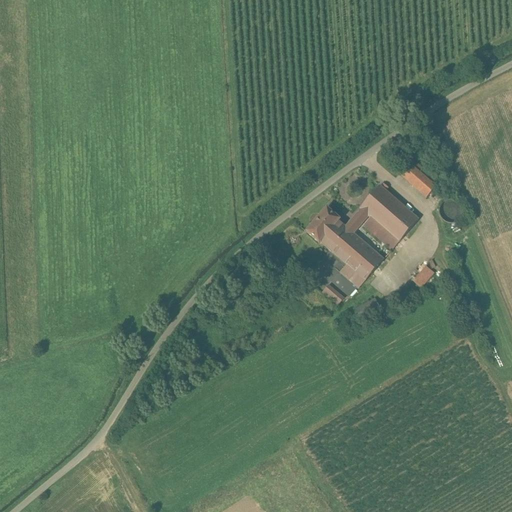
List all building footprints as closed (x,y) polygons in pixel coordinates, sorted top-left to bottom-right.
[(438,185),(411,162),(398,177),(425,200),(438,185)] [(411,216),(371,182),(351,206),(360,213),(391,240),(411,216)] [(468,215),(469,210),(468,204),(465,200),(460,197),(455,196),(449,197),(445,200),(442,205),(441,210),(442,216),(445,220),(450,223),(455,224),(461,223),(465,220),(468,215)] [(345,231),(337,224),(338,222),(325,211),(304,235),(305,235),(319,247),(320,245),(344,266),(359,278),(376,257),(345,231)] [(391,240),(360,213),(345,231),(376,257),(391,240)] [(413,281),(421,288),(435,273),(426,265),(413,281)] [(359,278),(344,266),(337,274),(352,287),(359,278)] [(329,284),(322,293),(338,307),(345,298),(329,284)] [(378,311),(360,321),(343,330),(349,342),(383,323),(384,322),(378,311)]
